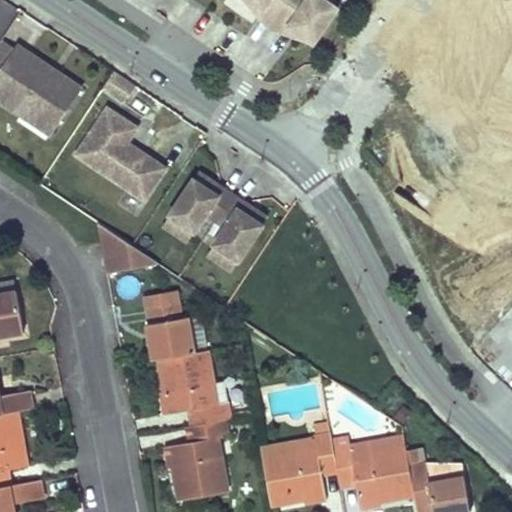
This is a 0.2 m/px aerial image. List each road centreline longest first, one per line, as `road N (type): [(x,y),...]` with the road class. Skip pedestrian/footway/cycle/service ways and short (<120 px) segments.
road 1 (unclassified): [(511,456),(424,374),(316,179),(67,0)]
road 2 (residential): [(0,193),(47,224),(83,286),(126,511)]
